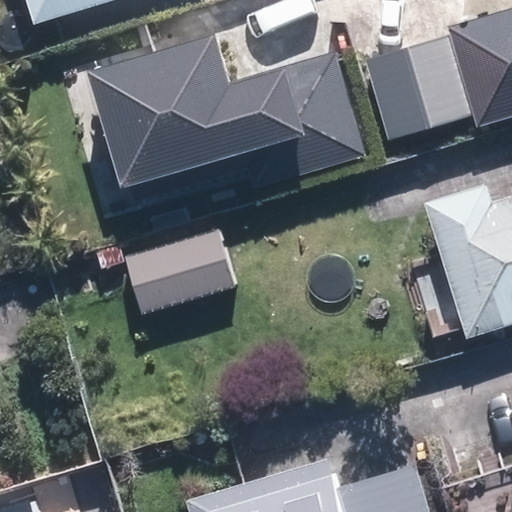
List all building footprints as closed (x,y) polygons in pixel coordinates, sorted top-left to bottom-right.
[(27,0),(36,26),(123,0),(27,0)] [(473,114),(477,128),(511,117),(511,12),(449,31),(452,41),(370,64),(391,137),(473,114)] [(246,154),(256,189),(361,158),(331,57),(223,89),(211,48),(90,83),(122,190),(246,154)] [(415,280),(432,337),(459,328),(463,341),(511,325),(511,199),(489,207),(484,189),(424,208),(444,271),(415,280)] [(221,228),(120,260),(142,320),(243,287),(221,228)] [(186,507),(187,511),(423,511),(410,469),(334,492),(326,464),(186,507)] [(0,509),(0,511),(33,511),(30,501),(0,509)]
